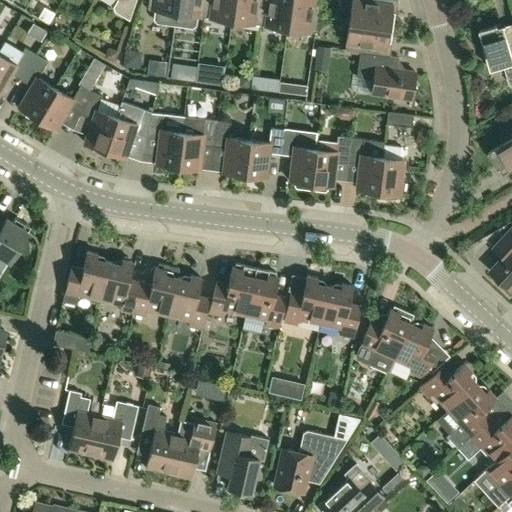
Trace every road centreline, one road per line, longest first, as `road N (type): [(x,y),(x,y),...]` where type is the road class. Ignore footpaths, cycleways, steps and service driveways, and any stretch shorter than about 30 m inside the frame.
road 1 (tertiary): [(414,257),(360,239),(68,193)]
road 2 (residential): [(31,468),(12,435),(68,193)]
road 3 (residential): [(414,257),(445,201),(457,140),(435,0)]
road 4 (residential): [(214,511),(31,468)]
road 5 (tertiary): [(511,344),(414,257)]
